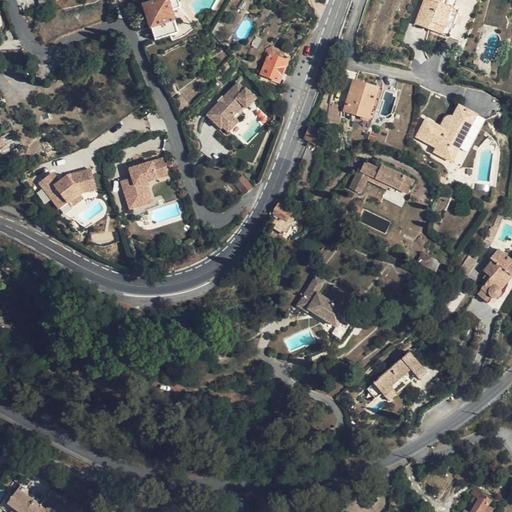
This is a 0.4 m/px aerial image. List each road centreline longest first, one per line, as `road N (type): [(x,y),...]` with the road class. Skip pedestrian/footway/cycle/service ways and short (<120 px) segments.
road 1 (unclassified): [(414,447),(331,480),(245,489),(127,467),(0,407)]
road 2 (residential): [(268,197),(252,197),(220,219),(205,215),(131,33),(102,27),(40,49),(27,42),(14,0)]
road 3 (secondary): [(0,223),(115,280),(161,284),(219,262),(268,197)]
road 4 (secondary): [(268,197),(343,0)]
road 5 (unclassified): [(511,375),(414,447)]
